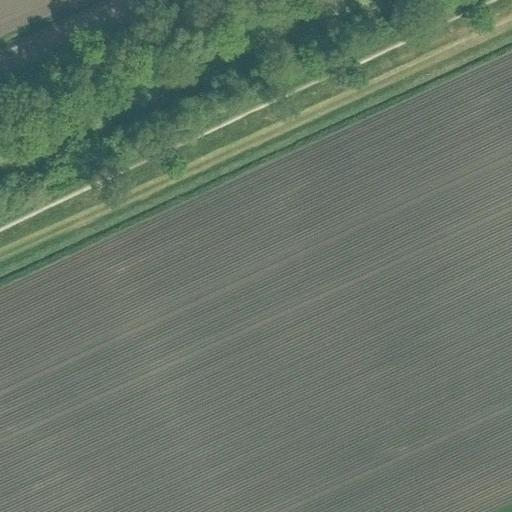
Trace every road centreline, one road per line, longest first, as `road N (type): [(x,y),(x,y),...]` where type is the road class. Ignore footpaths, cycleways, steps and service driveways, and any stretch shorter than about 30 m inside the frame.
road 1 (track): [(511,14),(0,251)]
road 2 (track): [(143,0),(0,65)]
